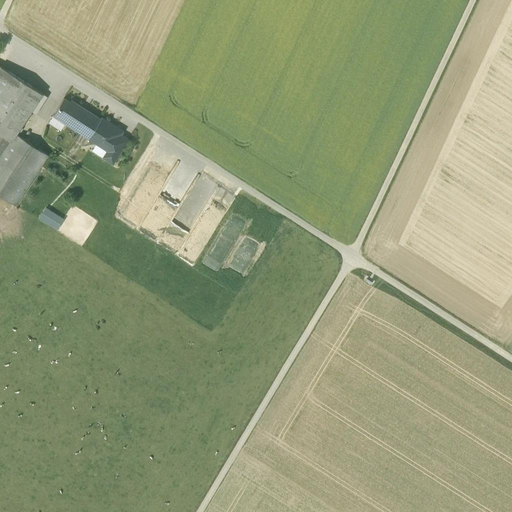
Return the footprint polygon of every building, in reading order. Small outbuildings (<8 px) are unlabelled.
[(40,92),(0,65),(0,133),(9,140),(14,132),(29,109),(40,92)] [(40,92),(29,109),(35,114),(47,96),(40,92)] [(63,98),(53,115),(75,129),(76,127),(89,136),(100,119),(71,100),(69,102),(63,98)] [(102,116),(100,119),(89,136),(88,138),(96,143),(92,149),(114,163),(130,137),(122,132),(123,129),(102,116)] [(48,155),(14,132),(9,140),(0,154),(0,195),(14,205),(48,155)] [(0,154),(9,140),(0,133),(0,154)] [(64,219),(47,208),(41,217),(59,228),(64,219)] [(160,244),(194,263),(212,232),(209,231),(212,226),(204,222),(199,229),(184,220),(179,228),(172,224),(160,244)]
